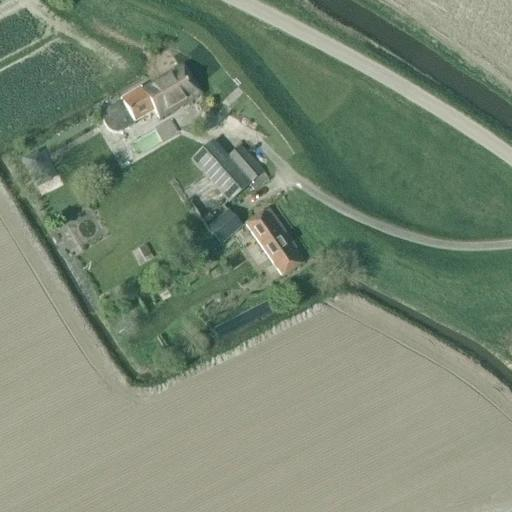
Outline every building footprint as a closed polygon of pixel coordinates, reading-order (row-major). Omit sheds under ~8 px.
[(134,127),(133,124),(151,113),(157,123),(201,96),(183,66),(141,91),(139,88),(119,101),(120,103),(107,111),(103,115),(102,120),(102,126),(105,131),(109,134),(113,135),(117,136),(120,135),(134,127)] [(210,147),(193,161),(229,203),(248,186),(253,192),(268,179),(240,147),(223,162),(210,147)] [(29,175),(43,168),(36,154),(22,162),(29,175)] [(304,264),(267,209),(244,225),(281,280),(304,264)] [(205,230),(220,247),(242,228),(227,211),(205,230)] [(153,259),(145,246),(131,255),(138,268),(153,259)]
